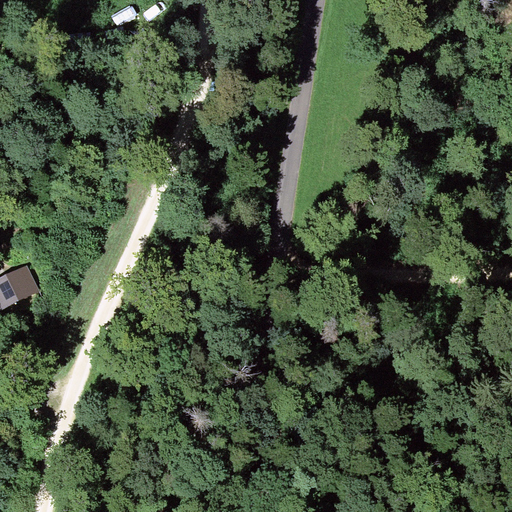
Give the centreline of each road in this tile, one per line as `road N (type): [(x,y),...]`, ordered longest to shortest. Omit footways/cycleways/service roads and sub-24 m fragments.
road 1 (track): [(39,511),(56,415),(198,82),(202,0)]
road 2 (unclassified): [(310,0),(268,280),(288,511)]
road 3 (track): [(511,274),(268,280)]
